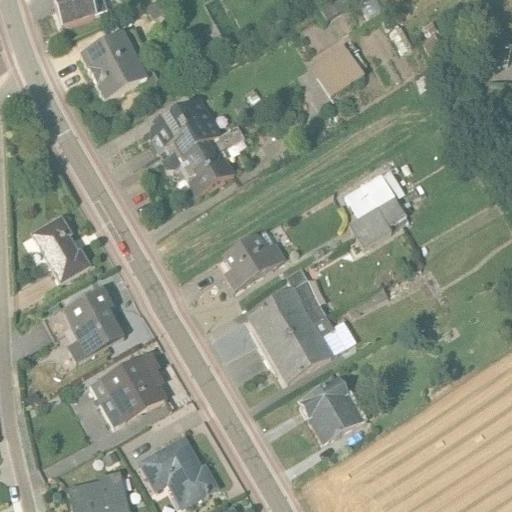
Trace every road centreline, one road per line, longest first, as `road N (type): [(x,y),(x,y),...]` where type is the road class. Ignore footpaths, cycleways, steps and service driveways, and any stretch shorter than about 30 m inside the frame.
road 1 (residential): [(280,511),(27,72)]
road 2 (residential): [(28,511),(8,414),(0,272)]
